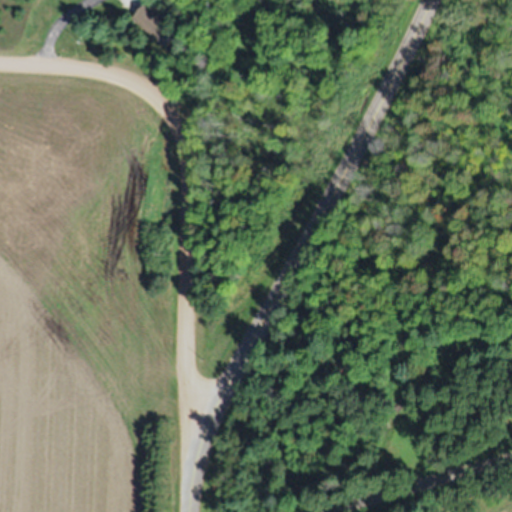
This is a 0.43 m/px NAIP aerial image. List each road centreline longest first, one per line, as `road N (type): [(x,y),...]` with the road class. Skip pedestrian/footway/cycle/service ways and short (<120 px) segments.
road 1 (residential): [(189,446),(189,164),(169,95),(118,67),(0,57)]
road 2 (secondary): [(189,446),(427,0)]
road 3 (residential): [(309,511),(511,454)]
